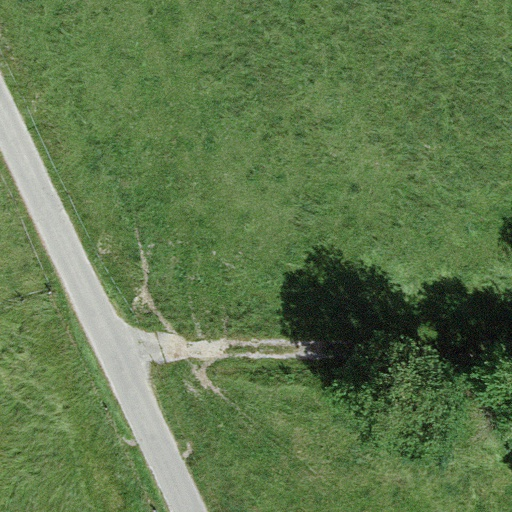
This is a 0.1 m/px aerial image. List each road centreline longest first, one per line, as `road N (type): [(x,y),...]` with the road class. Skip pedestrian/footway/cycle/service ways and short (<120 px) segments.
road 1 (unclassified): [(184,511),(0,118)]
road 2 (track): [(103,340),(369,355),(511,351)]
